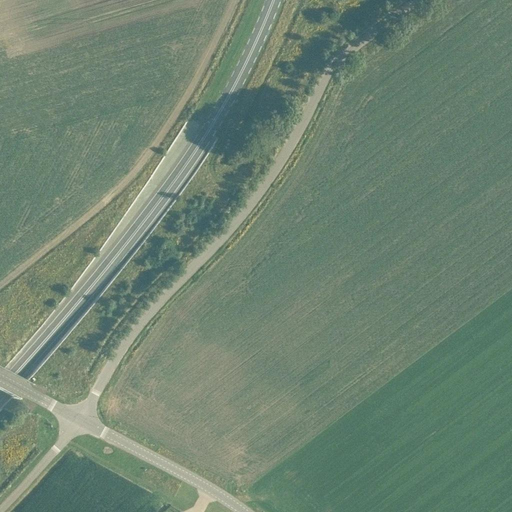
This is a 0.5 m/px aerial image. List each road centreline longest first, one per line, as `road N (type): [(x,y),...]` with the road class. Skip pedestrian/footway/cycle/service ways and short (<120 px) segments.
road 1 (unclassified): [(77,418),(139,323),(266,181),(338,59),(416,0)]
road 2 (primary): [(0,390),(171,184),(232,88),(272,0)]
road 3 (tertiary): [(244,511),(77,418)]
road 4 (unclassified): [(77,418),(0,510)]
